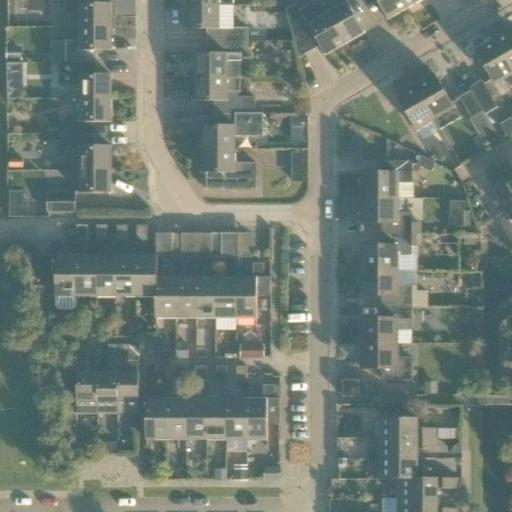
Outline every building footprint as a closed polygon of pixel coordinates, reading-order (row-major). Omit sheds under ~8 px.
[(80,28),(112,28),(112,4),(96,4),(96,0),(66,0),(67,5),(67,14),(80,14),(80,28)] [(345,45),(365,33),(345,0),(326,11),(345,45)] [(408,9),(402,0),(376,0),(388,20),(408,9)] [(402,0),(408,9),(423,0),(402,0)] [(345,45),(326,11),(306,23),(296,5),(286,11),(298,53),(299,53),(296,43),(313,34),(325,56),(345,45)] [(208,42),(248,42),(248,29),(220,29),(220,6),(188,6),(188,30),(208,29),(208,42)] [(96,63),(96,51),(112,51),(112,28),(80,28),(80,41),(67,41),(67,63),(96,63)] [(511,70),(511,32),(495,42),(511,70)] [(196,78),(228,78),(241,78),(241,61),(228,61),(228,55),(248,55),(248,42),(208,42),(208,54),(196,55),(196,78)] [(494,84),(511,73),(511,70),(495,42),(476,53),(494,84)] [(6,48),(7,61),(22,61),(22,48),(6,48)] [(96,76),(96,63),(67,63),(60,63),(60,88),(80,88),(80,99),(112,99),(112,76),(96,76)] [(24,64),(7,64),(7,82),(24,82),(24,64)] [(441,130),(460,118),(436,76),(417,87),(434,118),(441,130)] [(241,92),(241,78),(228,78),(196,78),(196,102),(214,102),(214,114),(255,114),(255,98),(239,98),(239,91),(241,92)] [(472,91),(483,111),(486,115),(498,108),(484,84),(472,91)] [(415,129),(434,118),(417,87),(397,98),(415,129)] [(483,111),(472,91),(460,97),(472,118),(483,111)] [(64,135),(101,135),(101,123),(112,122),(112,99),(80,99),(80,122),(63,122),(64,135)] [(263,114),(255,114),(214,114),(214,127),(204,127),(204,150),(235,150),(235,137),(263,137),(263,114)] [(511,132),(511,119),(497,128),(503,138),(511,132)] [(292,123),(292,135),(305,135),(305,123),(292,123)] [(64,135),(60,135),(60,150),(63,150),(63,158),(80,157),(80,170),(112,170),(112,147),(101,147),(101,135),(64,135)] [(431,150),(438,161),(449,154),(443,144),(431,150)] [(235,164),(235,150),(204,150),(203,174),(219,174),(219,189),(256,189),(256,164),(235,164)] [(417,165),(431,172),(436,163),(421,156),(417,165)] [(9,168),(23,168),(23,159),(9,159),(9,168)] [(412,183),(412,162),(387,162),(387,174),(362,173),(362,199),(398,199),(398,183),(412,183)] [(292,169),(292,183),(305,183),(305,169),(292,169)] [(80,194),(112,194),(112,170),(80,170),(80,194)] [(511,185),(498,193),(510,215),(500,222),(511,242),(511,185)] [(16,213),(37,213),(37,191),(16,191),(16,213)] [(48,214),(76,214),(76,192),(48,192),(48,214)] [(387,235),(412,235),(422,235),(422,224),(412,224),(412,214),(398,214),(398,199),(362,199),(362,224),(387,224),(387,235)] [(464,228),(464,202),(451,202),(451,218),(455,218),(455,228),(464,228)] [(88,226),(77,226),(77,241),(88,241),(88,226)] [(108,226),(97,226),(97,241),(108,241),(108,226)] [(127,226),(117,226),(117,241),(127,241),(127,226)] [(147,226),(137,226),(137,241),(148,241),(147,226)] [(172,246),(182,246),(182,234),(172,234),(172,246)] [(211,246),(222,246),(222,234),(211,234),(211,246)] [(422,246),(422,235),(412,235),(387,235),(387,246),(362,246),(362,271),(398,272),(398,256),(412,256),(412,246),(422,246)] [(77,297),(77,257),(61,257),(61,242),(51,242),(51,257),(37,257),(37,281),(56,281),(56,297),(57,297),(56,307),(59,310),(73,310),(76,307),(76,297),(77,297)] [(172,258),(182,258),(182,246),(172,246),(172,258)] [(211,258),(222,258),(222,246),(211,246),(211,258)] [(77,297),(97,297),(97,257),(77,257),(77,297)] [(97,297),(117,297),(117,257),(97,257),(97,297)] [(117,297),(137,297),(137,257),(117,257),(117,297)] [(157,278),(157,257),(137,257),(137,297),(156,297),(157,297),(157,278)] [(236,278),(236,319),(257,319),(257,296),(270,296),(270,278),(264,278),(264,264),(253,264),(253,278),(236,278)] [(398,287),(398,272),(362,271),(362,297),(387,297),(387,308),(422,308),(422,296),(412,296),(412,287),(398,287)] [(156,319),(177,319),(177,278),(157,278),(157,297),(156,297),(156,319)] [(177,319),(197,319),(197,278),(177,278),(177,319)] [(197,319),(217,319),(217,278),(197,278),(197,319)] [(217,319),(236,319),(236,278),(217,278),(217,319)] [(412,331),(412,308),(382,308),(382,319),(362,319),(362,344),(398,345),(398,331),(412,331)] [(382,381),(412,381),(412,358),(398,358),(398,345),(362,344),(362,369),(382,369),(382,381)] [(240,360),(264,359),(264,345),(240,346),(240,360)] [(189,358),(189,346),(176,346),(176,358),(189,358)] [(98,414),(98,373),(88,373),(88,353),(78,353),(78,414),(98,414)] [(98,414),(118,414),(118,353),(117,353),(108,353),(108,373),(98,373),(98,414)] [(118,353),(118,414),(139,415),(139,374),(128,374),(128,353),(118,353)] [(166,382),(166,367),(156,367),(156,382),(166,382)] [(186,367),(176,367),(176,382),(186,382),(186,367)] [(206,367),(196,367),(196,382),(206,382),(206,367)] [(227,367),(216,367),(216,382),(227,382),(227,367)] [(247,367),(236,367),(236,382),(247,382),(247,367)] [(343,381),(342,397),(366,397),(366,381),(343,381)] [(425,383),(425,395),(438,394),(437,382),(425,383)] [(280,424),(280,399),(274,399),(274,385),(263,385),(263,400),(247,400),(247,441),(267,441),(267,424),(280,424)] [(147,441),(167,441),(167,400),(147,400),(147,441)] [(167,441),(187,441),(187,400),(167,400),(167,441)] [(207,441),(207,400),(187,400),(187,441),(207,441)] [(207,441),(227,441),(227,400),(207,400),(207,441)] [(227,441),(247,441),(247,400),(227,400),(227,441)] [(377,440),(438,440),(438,429),(418,429),(418,419),(377,419),(377,440)] [(445,438),(463,440),(464,428),(446,427),(445,438)] [(377,460),(418,460),(418,450),(438,450),(438,440),(377,440),(377,460)] [(448,450),(453,454),(461,454),(461,441),(448,441),(448,450)] [(418,469),(418,460),(377,460),(377,480),(397,480),(438,480),(438,479),(438,469),(418,469)] [(280,481),(280,467),(265,468),(265,482),(280,481)] [(214,469),(214,480),(226,480),(226,469),(214,469)] [(248,470),(235,469),(235,480),(247,480),(248,470)] [(458,490),(458,479),(438,479),(438,480),(397,480),(397,500),(438,500),(438,490),(458,490)] [(457,511),(458,510),(438,510),(438,500),(397,500),(396,511),(457,511)]
